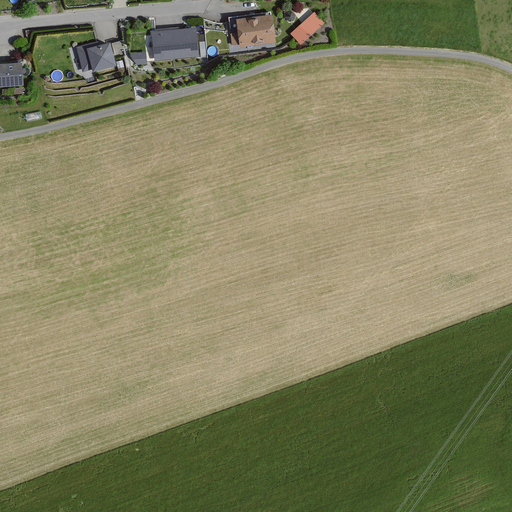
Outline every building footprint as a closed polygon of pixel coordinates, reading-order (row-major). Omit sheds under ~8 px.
[(302,19),(313,11),(309,4),(298,12),(302,19)] [(292,31),(302,42),(327,20),(316,9),(292,31)] [(276,46),(274,17),(238,20),(239,36),(229,37),(230,47),(240,46),(240,49),(276,46)] [(197,58),(195,30),(152,33),(154,61),(197,58)] [(124,56),(120,42),(113,44),(117,58),(124,56)] [(117,67),(111,44),(99,47),(98,43),(76,48),(83,73),(92,71),(93,73),(117,67)] [(129,54),(137,66),(146,66),(145,53),(129,54)] [(0,87),(23,88),(23,66),(0,66),(0,87)]
